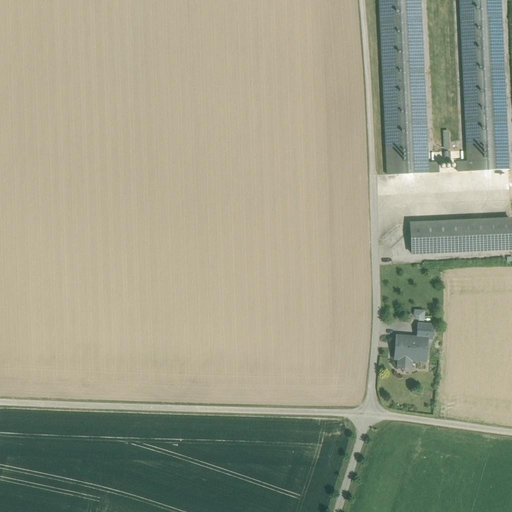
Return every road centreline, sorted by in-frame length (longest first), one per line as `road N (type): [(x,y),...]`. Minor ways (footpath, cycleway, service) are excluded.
road 1 (unclassified): [(511,429),(369,412),(0,401)]
road 2 (track): [(361,0),(374,177)]
